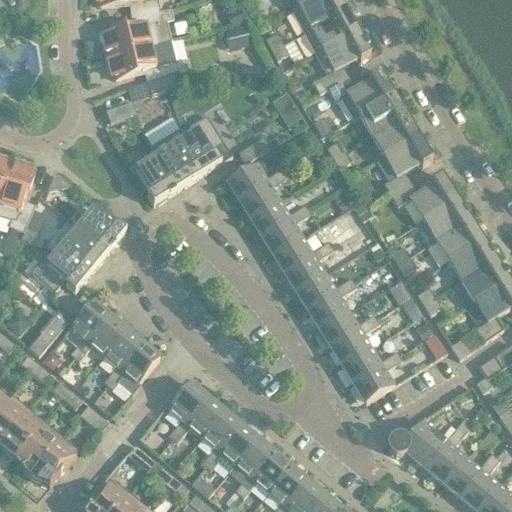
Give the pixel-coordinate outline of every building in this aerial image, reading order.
[(129,6),(131,19),(159,15),(158,5),(150,5),(149,0),(96,0),(97,1),(100,1),(100,11),(119,10),(119,6),(129,6)] [(282,0),(292,16),(320,0),(282,0)] [(337,0),(320,0),(292,16),(303,37),(345,14),(337,0)] [(159,15),(131,19),(133,33),(123,35),(122,31),(104,36),(106,46),(103,46),(106,58),(107,58),(108,61),(158,48),(170,45),(165,26),(173,24),(170,14),(159,15)] [(345,14),(303,37),(315,58),(357,35),(345,14)] [(236,31),(241,52),(253,49),(249,28),(236,31)] [(319,99),(327,94),(348,83),(342,71),(358,63),(360,66),(370,60),(357,35),(315,58),(326,80),(312,87),(319,99)] [(265,44),(271,55),(282,49),(277,38),(265,44)] [(163,68),(158,48),(108,61),(108,64),(107,64),(110,75),(113,75),(115,84),(134,80),(133,76),(143,74),(147,86),(174,77),(171,67),(163,68)] [(288,59),(282,49),(271,55),(276,66),(288,59)] [(355,94),(348,83),(327,94),(334,106),(339,103),(352,124),(393,99),(394,98),(390,91),(389,92),(379,75),(369,81),(370,84),(355,94)] [(151,100),(178,90),(173,78),(147,87),(151,100)] [(393,99),(352,124),(352,125),(359,120),(371,140),(405,120),(393,99)] [(110,128),(136,119),(132,106),(105,116),(110,128)] [(405,120),(371,140),(383,161),(418,141),(405,120)] [(186,143),(176,149),(197,183),(221,168),(215,158),(212,160),(210,156),(223,148),(206,121),(182,136),(186,143)] [(197,183),(176,149),(186,143),(182,136),(179,132),(149,150),(156,162),(177,196),(197,183)] [(432,165),(418,141),(383,161),(375,166),(388,187),(383,189),(390,201),(411,188),(405,177),(420,168),(422,171),(432,165)] [(263,142),(238,158),(245,169),(270,153),(263,142)] [(326,153),(332,163),(344,157),(338,146),(326,153)] [(350,167),(344,157),(332,163),(338,174),(350,167)] [(153,210),(177,196),(156,162),(135,175),(149,198),(147,200),(153,210)] [(0,201),(10,168),(7,167),(7,166),(0,163),(0,201)] [(13,169),(10,168),(0,201),(0,221),(10,225),(8,231),(23,238),(25,233),(34,212),(22,206),(25,197),(28,198),(34,177),(25,174),(26,171),(13,168),(13,169)] [(228,187),(240,206),(285,177),(282,173),(265,183),(256,169),(228,187)] [(288,182),(285,177),(240,206),(251,224),(280,206),(271,192),(288,182)] [(48,195),(70,190),(57,180),(54,181),(48,195)] [(415,229),(416,230),(456,204),(456,203),(457,203),(453,195),(451,196),(441,180),(431,186),(433,189),(418,199),(411,188),(390,201),(397,212),(409,205),(422,225),(415,229)] [(456,204),(416,230),(429,250),(469,224),(456,204)] [(288,220),(280,206),(251,224),(262,242),(308,214),(305,209),(288,220)] [(77,232),(108,258),(126,236),(116,229),(114,231),(93,213),(77,232)] [(311,219),(308,214),(262,242),(274,261),(302,243),(294,229),(311,219)] [(469,224),(429,250),(436,246),(448,266),(482,244),(469,224)] [(108,258),(77,232),(62,251),(92,276),(108,258)] [(21,244),(33,249),(37,238),(25,233),(21,244)] [(311,256),(302,243),(274,261),(285,279),(331,251),(328,246),(311,256)] [(482,244),(448,266),(461,286),(495,265),(482,244)] [(74,298),(92,276),(62,251),(54,260),(48,255),(29,277),(54,297),(64,285),(67,288),(65,290),(74,298)] [(334,255),(331,251),(285,279),(297,297),(325,279),(317,266),(334,255)] [(391,259),(398,269),(409,262),(402,252),(391,259)] [(415,273),(409,262),(398,269),(404,280),(415,273)] [(495,265),(461,286),(474,306),(508,285),(495,265)] [(334,293),(325,279),(297,297),(308,316),(354,287),(351,283),(334,293)] [(511,291),(508,285),(474,306),(487,326),(474,334),(484,348),(503,334),(495,322),(511,312),(511,314),(511,291)] [(356,292),(354,287),(308,316),(319,334),(348,316),(339,302),(356,292)] [(417,300),(423,310),(434,303),(428,293),(417,300)] [(441,313),(434,303),(423,310),(430,320),(441,313)] [(87,347),(109,321),(92,307),(63,341),(76,352),(77,351),(85,358),(92,351),(87,347)] [(62,313),(43,336),(28,354),(38,362),(72,321),(62,313)] [(357,330),(348,316),(319,334),(331,352),(376,324),(373,319),(357,330)] [(104,361),(125,335),(109,321),(87,347),(92,351),(104,361)] [(379,329),(376,324),(331,352),(342,371),(371,353),(362,339),(379,329)] [(125,335),(104,361),(116,371),(110,379),(118,386),(125,378),(120,375),(142,349),(125,335)] [(15,350),(4,341),(0,346),(0,351),(8,359),(15,350)] [(461,344),(450,351),(459,365),(470,357),(461,344)] [(511,348),(478,372),(485,382),(475,388),(482,398),(493,391),(488,384),(511,367),(511,348)] [(159,363),(142,349),(120,375),(125,378),(118,386),(110,379),(103,387),(112,394),(116,389),(131,401),(140,390),(138,388),(159,363)] [(85,358),(77,351),(76,352),(70,359),(79,366),(85,358)] [(379,367),(371,353),(342,371),(354,389),(399,361),(396,356),(379,367)] [(402,365),(399,361),(354,389),(365,408),(447,357),(394,390),(385,376),(402,365)] [(20,369),(31,377),(37,369),(27,360),(20,369)] [(48,377),(37,369),(31,377),(41,386),(48,377)] [(53,396),(64,405),(71,397),(60,388),(53,396)] [(175,433),(183,440),(189,432),(185,429),(207,403),(189,389),(168,414),(181,425),(175,433)] [(82,406),(71,397),(64,405),(75,414),(82,406)] [(7,406),(0,413),(0,447),(29,413),(12,400),(7,406)] [(202,442),(223,417),(207,403),(185,429),(189,432),(202,442)] [(87,410),(79,420),(100,438),(108,428),(87,410)] [(29,413),(0,447),(0,450),(15,463),(45,427),(29,413)] [(505,431),(511,425),(511,418),(509,413),(498,421),(505,431)] [(223,417),(202,442),(214,453),(208,460),(216,467),(222,460),(218,456),(240,430),(223,417)] [(451,438),(460,445),(473,429),(464,422),(451,438)] [(410,441),(405,447),(403,445),(402,444),(400,444),(397,443),(395,444),(393,445),(392,446),(390,448),(390,449),(389,451),(389,453),(389,456),(390,457),(392,459),(393,460),(395,461),(397,462),(399,462),(401,461),(403,460),(405,459),(406,457),(415,464),(436,438),(421,426),(406,436),(406,437),(407,436),(410,441)] [(16,464),(21,470),(22,472),(23,475),(25,478),(29,481),(62,441),(45,427),(15,463),(16,464)] [(229,478),(256,444),(240,430),(218,456),(222,460),(216,467),(229,478)] [(183,440),(175,433),(168,441),(176,448),(183,440)] [(436,438),(415,464),(428,475),(449,449),(445,446),(436,438)] [(444,489),(466,463),(453,453),(460,445),(451,438),(445,446),(449,449),(428,475),(444,489)] [(79,455),(62,441),(29,481),(32,483),(35,485),(37,486),(41,486),(47,490),(49,492),(79,455)] [(256,444),(229,478),(241,488),(249,495),(256,488),(251,484),(273,458),(256,444)] [(134,450),(126,460),(147,477),(156,467),(134,450)] [(268,498),(290,472),(273,458),(251,484),(256,488),(268,498)] [(484,466),(493,473),(499,465),(491,458),(484,466)] [(216,467),(208,460),(201,468),(210,475),(216,467)] [(466,463),(444,489),(461,503),(482,477),(478,473),(466,463)] [(472,511),(481,511),(498,490),(487,480),(493,473),(484,466),(478,473),(482,477),(461,503),(472,511)] [(165,489),(172,481),(161,472),(154,480),(165,489)] [(290,472),(268,498),(280,508),(277,511),(285,511),(306,486),(290,472)] [(172,481),(165,489),(175,498),(182,489),(172,481)] [(118,511),(130,498),(113,484),(89,511),(118,511)] [(312,511),(323,500),(306,486),(285,511),(312,511)] [(249,495),(241,488),(234,496),(243,503),(249,495)] [(498,490),(481,511),(508,511),(511,508),(511,501),(498,490)] [(118,511),(146,511),(147,511),(130,498),(118,511)] [(192,511),(202,511),(205,509),(195,500),(188,508),(192,511)] [(337,511),(323,500),(312,511),(337,511)]
